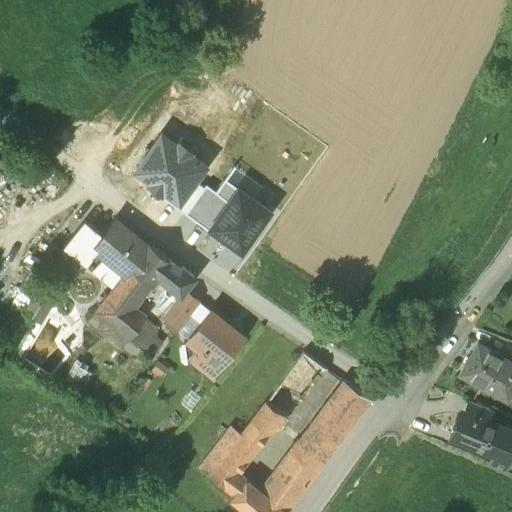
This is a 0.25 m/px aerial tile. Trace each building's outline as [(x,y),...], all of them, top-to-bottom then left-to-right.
[(191,182),(203,165),(161,136),(137,170),(152,181),(150,184),(166,195),(181,175),(191,182)] [(260,186),(233,167),(215,192),(227,200),(207,228),(239,251),(269,210),(252,198),(260,186)] [(191,182),(181,175),(166,195),(164,199),(184,214),(202,190),(191,182)] [(206,229),(207,228),(227,200),(215,192),(205,185),(184,214),(206,229)] [(147,246),(114,220),(102,235),(92,247),(97,252),(104,257),(125,273),(147,246)] [(65,246),(87,264),(97,252),(92,247),(102,235),(85,222),(65,246)] [(114,287),(110,292),(132,306),(156,276),(169,260),(148,244),(147,246),(125,273),(114,287)] [(65,248),(47,278),(61,286),(61,287),(82,261),(65,248)] [(125,273),(104,257),(93,271),(114,287),(125,273)] [(193,277),(169,260),(156,276),(170,288),(165,295),(174,301),(182,290),(193,277)] [(47,278),(40,282),(36,292),(48,302),(61,286),(47,278)] [(174,301),(162,317),(175,330),(197,302),(182,290),(174,301)] [(36,292),(23,310),(38,319),(48,302),(36,292)] [(132,306),(110,292),(94,313),(139,347),(151,357),(161,344),(137,325),(144,316),(131,308),(132,306)] [(241,336),(209,311),(187,340),(203,352),(219,365),(241,336)] [(139,347),(94,313),(88,320),(134,354),(139,347)] [(511,366),(508,364),(477,347),(459,377),(507,403),(511,394),(511,366)] [(203,352),(194,364),(210,376),(219,365),(203,352)] [(303,353),(265,403),(286,417),(323,367),(303,353)] [(85,368),(74,362),(65,377),(76,383),(85,368)] [(342,381),(259,490),(285,511),(324,460),(369,400),(342,381)] [(230,425),(198,467),(223,486),(235,471),(266,431),(276,427),(278,428),(286,417),(265,403),(241,434),(230,425)] [(492,413),(470,404),(465,416),(487,425),(492,413)] [(511,435),(487,425),(465,416),(460,427),(459,427),(452,429),(449,437),(494,456),(506,462),(509,454),(511,447),(511,435)] [(511,455),(509,454),(506,462),(494,456),(489,468),(511,478),(511,455)] [(235,471),(223,486),(233,493),(244,478),(235,471)] [(259,490),(244,478),(233,493),(229,498),(247,511),(284,511),(285,511),(259,490)]
